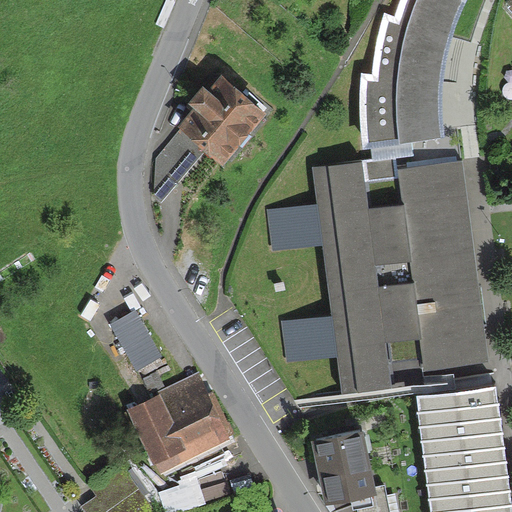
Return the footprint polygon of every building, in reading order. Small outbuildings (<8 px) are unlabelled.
[(463,0),(387,0),(382,19),(369,13),(363,33),(356,75),(342,74),(342,101),(344,147),(432,135),(431,99),(439,66),(450,29),(463,0)] [(511,0),(499,0),(511,13),(511,0)] [(251,113),(214,81),(170,129),(207,162),(251,113)] [(459,160),(403,168),(408,199),(367,205),(360,159),(316,165),(322,204),(271,211),(276,245),(326,238),(337,314),(284,322),(288,354),(341,347),(346,385),(393,379),(387,333),(420,329),(425,364),(487,355),(459,160)] [(110,324),(137,371),(163,356),(137,309),(110,324)] [(511,511),(496,375),(415,385),(431,511),(511,511)] [(213,377),(147,411),(174,462),(240,429),(213,377)] [(376,427),(322,439),(336,499),(389,487),(376,427)] [(159,511),(162,510),(126,466),(101,487),(107,495),(91,508),(94,511),(159,511)] [(158,489),(165,511),(181,511),(207,503),(197,476),(158,489)]
